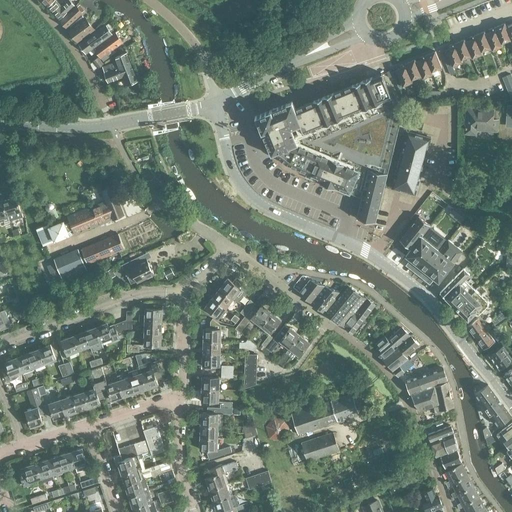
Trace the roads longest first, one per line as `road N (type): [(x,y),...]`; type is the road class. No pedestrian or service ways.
road 1 (tertiary): [(216,102),(231,167),(249,194),(409,281),(511,404)]
road 2 (residential): [(449,511),(399,387),(365,350),(231,249)]
road 3 (tertiary): [(0,126),(84,128),(216,102)]
road 4 (residential): [(0,345),(141,292),(185,289)]
road 5 (residential): [(231,249),(154,197),(117,138)]
road 6 (residential): [(104,106),(80,58),(32,0)]
road 7 (unclassified): [(150,0),(202,53),(216,102)]
